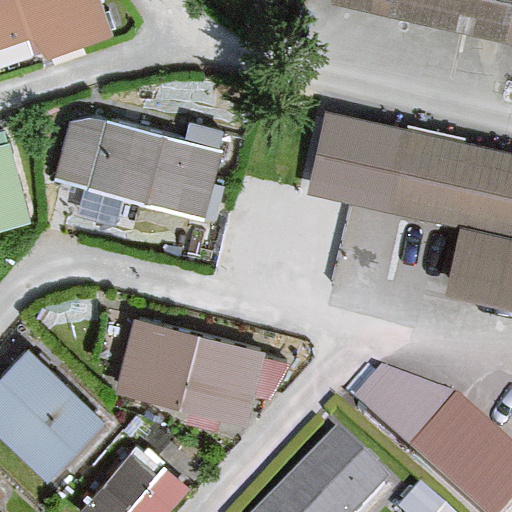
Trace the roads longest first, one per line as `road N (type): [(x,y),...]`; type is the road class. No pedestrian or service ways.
road 1 (track): [(0,317),(63,248),(210,275),(350,332),(511,317)]
road 2 (track): [(511,112),(195,32),(170,0)]
road 3 (track): [(210,511),(350,332)]
road 4 (track): [(0,94),(195,32)]
